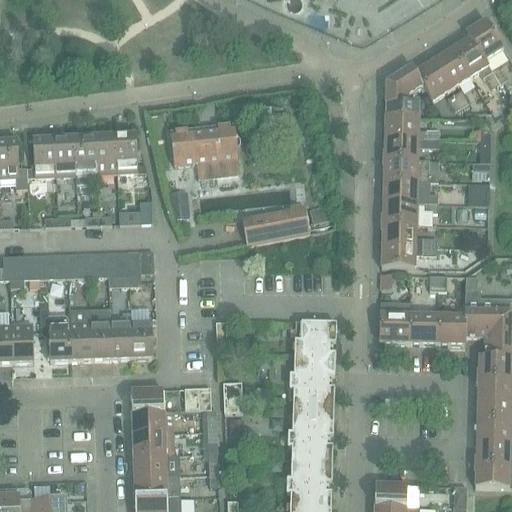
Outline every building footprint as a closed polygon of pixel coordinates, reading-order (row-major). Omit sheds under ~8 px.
[(466,38),(469,43),(470,43),(488,71),(485,65),(503,54),(485,25),(466,38)] [(470,43),(469,43),(451,54),(469,83),(479,77),(482,82),(484,81),(491,76),(488,71),(470,43)] [(451,54),(433,66),(451,94),(469,83),(451,54)] [(433,66),(415,77),(423,90),(422,91),(432,106),(451,94),(433,66)] [(415,77),(412,71),(386,88),(385,109),(387,109),(386,121),(419,121),(419,107),(407,107),(407,100),(422,91),(423,90),(415,77)] [(498,72),(491,76),(499,89),(506,84),(498,72)] [(499,89),(491,76),(484,81),(491,94),(499,89)] [(462,95),(454,99),(462,112),(469,107),(462,95)] [(462,112),(454,99),(447,104),(455,116),(462,112)] [(385,121),(385,143),(424,144),(424,135),(418,135),(419,121),(386,121),(385,121)] [(196,168),(197,184),(239,180),(234,130),(170,136),(173,170),(196,168)] [(475,145),(481,145),(491,145),(491,135),(475,134),(475,145)] [(424,135),(424,144),(439,144),(439,136),(424,135)] [(135,139),(114,140),(116,179),(137,178),(135,139)] [(114,140),(94,141),(96,180),(116,179),(114,140)] [(94,141),(74,142),(76,181),(96,180),(94,141)] [(74,142),(53,143),(55,182),(76,181),(74,142)] [(34,173),(26,173),(27,183),(28,183),(34,183),(55,182),(53,143),(32,144),(34,173)] [(385,143),(384,164),(417,165),(418,152),(424,153),(424,144),(385,143)] [(439,144),(424,144),(424,153),(439,153),(439,144)] [(0,145),(0,190),(16,190),(17,195),(29,194),(28,183),(27,183),(26,173),(18,173),(17,145),(0,145)] [(491,145),(481,145),(480,167),(490,167),(491,145)] [(438,179),(429,179),(429,165),(417,165),(384,164),(383,186),(417,187),(438,188),(438,179)] [(484,203),(501,203),(501,180),(484,180),(484,203)] [(383,186),(383,208),(416,208),(417,187),(383,186)] [(423,200),(422,209),(437,209),(437,200),(423,200)] [(142,206),(142,216),(118,217),(119,230),(152,228),(151,206),(142,206)] [(383,208),(382,229),(416,230),(416,208),(383,208)] [(310,214),(314,228),(334,223),(330,209),(310,214)] [(437,209),(422,209),(422,217),(437,218),(437,209)] [(241,224),(247,251),(309,238),(304,211),(241,224)] [(99,230),(98,221),(85,222),(86,231),(99,230)] [(111,221),(98,221),(99,230),(112,230),(111,221)] [(70,222),(57,223),(58,232),(71,231),(70,222)] [(58,232),(57,223),(45,223),(45,232),(58,232)] [(13,224),(0,224),(0,226),(0,234),(13,233),(13,224)] [(382,229),(382,251),(421,252),(421,243),(415,243),(416,230),(382,229)] [(421,243),(421,252),(436,252),(436,244),(421,243)] [(421,252),(382,251),(381,273),(415,274),(415,260),(421,261),(421,252)] [(436,252),(421,252),(421,261),(436,261),(436,252)] [(154,278),(153,256),(139,257),(140,279),(154,278)] [(128,281),(127,257),(114,258),(115,282),(109,282),(109,292),(129,291),(129,281),(128,281)] [(139,257),(127,257),(128,281),(129,281),(129,291),(141,291),(140,279),(139,257)] [(102,258),(90,259),(91,283),(103,282),(102,258)] [(115,282),(114,258),(102,258),(103,282),(109,282),(115,282)] [(65,259),(52,260),(53,284),(66,283),(65,259)] [(77,259),(65,259),(66,283),(78,283),(77,259)] [(90,259),(77,259),(78,283),(91,283),(90,259)] [(40,260),(27,261),(29,285),(41,284),(40,260)] [(52,260),(40,260),(41,284),(53,284),(52,260)] [(16,285),(15,261),(2,262),(3,272),(0,272),(0,285),(10,285),(16,285)] [(29,285),(27,261),(15,261),(16,285),(10,285),(10,293),(24,293),(24,285),(29,285)] [(380,294),(381,294),(391,295),(392,280),(381,280),(380,294)] [(438,281),(429,281),(429,295),(438,296),(438,281)] [(446,281),(438,281),(438,296),(446,296),(446,281)] [(465,342),(485,342),(511,316),(511,304),(480,303),(480,293),(478,293),(478,282),(466,281),(464,321),(465,321),(464,342),(465,342)] [(408,348),(409,320),(409,308),(380,307),(379,348),(408,348)] [(69,327),(69,320),(48,321),(48,313),(39,313),(40,338),(48,337),(49,367),(70,366),(69,327)] [(69,315),(69,320),(69,327),(70,366),(91,365),(89,314),(69,315)] [(110,314),(89,314),(91,365),(111,364),(110,326),(110,314)] [(511,316),(485,342),(484,361),(484,362),(511,362),(511,316)] [(123,326),(110,326),(111,364),(132,364),(131,325),(130,317),(123,318),(123,326)] [(408,348),(436,349),(437,321),(409,320),(408,348)] [(465,350),(465,342),(464,342),(465,321),(464,321),(437,321),(436,349),(465,350)] [(151,325),(131,325),(132,364),(153,363),(151,325)] [(215,327),(217,353),(227,352),(226,327),(215,327)] [(330,511),(331,497),(328,497),(328,487),(331,487),(332,451),(329,451),(330,441),(333,441),(334,393),(331,393),(331,383),(334,383),(335,358),(332,358),(332,348),(335,348),(336,329),(295,327),(294,381),(290,381),(290,394),(294,395),(294,440),(289,440),(289,453),(293,453),(292,487),(288,487),(288,500),(292,500),(291,511),(330,511)] [(11,329),(0,329),(0,368),(13,368),(11,329)] [(32,329),(11,329),(13,368),(34,367),(32,329)] [(479,361),(478,384),(511,384),(511,362),(484,362),(484,361),(479,361)] [(478,384),(477,405),(511,406),(511,384),(478,384)] [(223,388),(224,414),(224,417),(242,417),(241,387),(223,388)] [(210,393),(188,394),(189,416),(211,415),(210,393)] [(131,396),(132,417),(164,416),(163,395),(131,396)] [(477,405),(477,427),(510,427),(511,406),(477,405)] [(132,417),(132,439),(173,438),(173,415),(164,416),(132,417)] [(207,424),(207,436),(216,436),(216,423),(207,424)] [(476,448),(511,449),(511,427),(510,427),(477,427),(476,448)] [(216,436),(207,436),(208,459),(217,459),(216,436)] [(132,439),(133,462),(165,461),(174,461),(173,438),(132,439)] [(511,449),(476,448),(476,470),(511,470),(511,449)] [(82,457),(57,458),(57,470),(82,469),(82,457)] [(208,459),(209,479),(218,479),(217,459),(208,459)] [(133,462),(134,483),(166,482),(165,461),(133,462)] [(511,470),(476,470),(475,492),(511,493),(511,470)] [(218,479),(209,479),(209,492),(218,492),(218,479)] [(134,483),(135,504),(181,503),(180,482),(166,482),(134,483)] [(375,489),(374,511),(406,511),(407,490),(375,489)] [(453,511),(465,511),(466,492),(454,491),(453,511)] [(251,511),(252,499),(242,499),(242,511),(251,511)] [(19,511),(19,500),(0,500),(0,511),(19,511)] [(181,511),(181,503),(135,504),(134,511),(181,511)]
